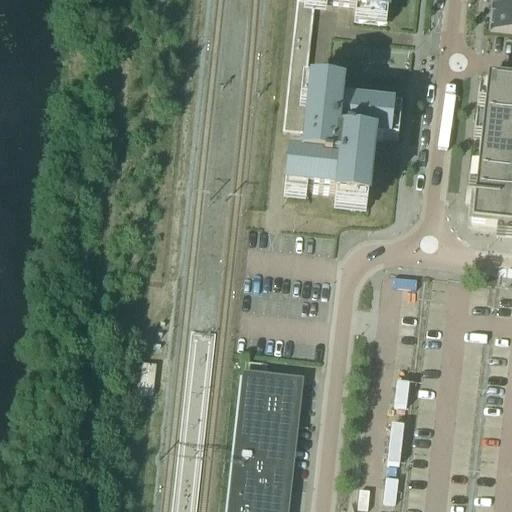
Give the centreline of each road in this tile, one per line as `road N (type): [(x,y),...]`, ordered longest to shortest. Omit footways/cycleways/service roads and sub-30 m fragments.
road 1 (tertiary): [(321,511),(347,278),(372,256),(428,246)]
road 2 (tertiary): [(428,246),(450,0)]
